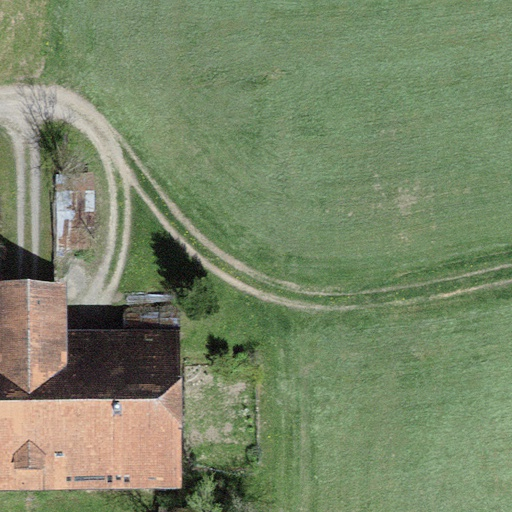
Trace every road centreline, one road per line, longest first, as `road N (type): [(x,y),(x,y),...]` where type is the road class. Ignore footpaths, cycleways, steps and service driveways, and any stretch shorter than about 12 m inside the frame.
road 1 (track): [(110,161),(194,263),(268,306),(306,314),(383,305),(511,273)]
road 2 (track): [(93,318),(114,272),(120,191),(110,161),(69,117),(23,105),(0,109)]
road 3 (track): [(23,105),(25,286)]
